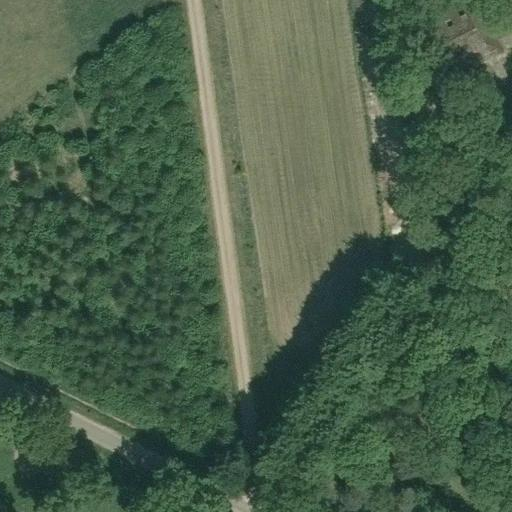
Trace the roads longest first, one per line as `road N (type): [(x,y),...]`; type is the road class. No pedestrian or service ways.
road 1 (track): [(261,511),(190,0)]
road 2 (unclassified): [(248,511),(0,385)]
